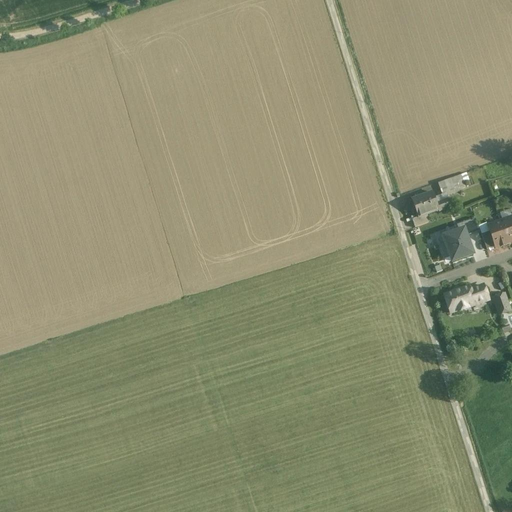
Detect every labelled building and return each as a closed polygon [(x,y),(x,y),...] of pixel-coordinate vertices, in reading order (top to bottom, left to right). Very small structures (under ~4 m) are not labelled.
[(432,193),(412,201),(418,218),(427,215),(438,211),(438,212),(451,208),(448,200),(436,205),(432,193)] [(427,215),(418,218),(412,221),(415,229),(430,223),(427,215)] [(511,217),(500,222),(508,245),(511,243),(511,217)] [(464,230),(466,237),(480,232),(475,219),(456,226),(459,232),(464,230)] [(500,222),(487,227),(489,232),(495,247),(500,245),(501,248),(508,245),(500,222)] [(449,254),(452,263),(458,261),(463,259),(467,257),(473,255),(466,237),(464,230),(459,232),(451,235),(443,238),(449,254)] [(495,247),(489,232),(481,235),(486,250),(495,247)] [(483,287),(470,292),(474,303),(487,299),(487,301),(488,301),(483,287)] [(469,288),(460,291),(453,294),(453,293),(444,297),(450,313),(458,311),(458,312),(468,309),(467,307),(475,305),(474,303),(470,292),(469,288)] [(504,295),(493,299),(499,316),(510,312),(504,295)]
